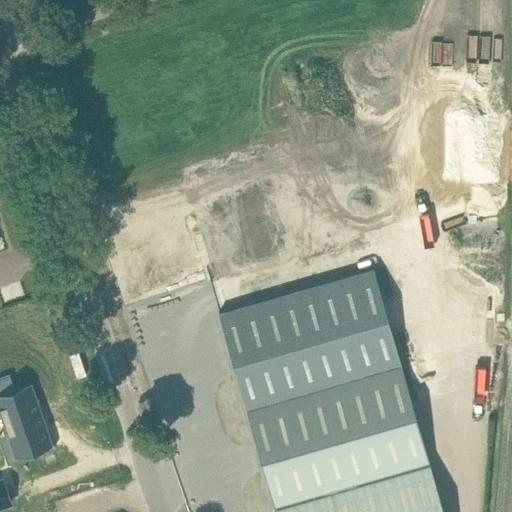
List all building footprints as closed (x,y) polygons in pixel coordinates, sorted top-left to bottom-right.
[(488,272),(494,272),(492,214),(467,214),(469,302),(493,302),(493,283),(488,284),(488,272)] [(373,267),(219,312),(247,408),(401,364),(373,267)] [(42,363),(15,371),(22,393),(26,392),(43,442),(66,435),(61,420),(72,417),(61,382),(49,386),(42,363)] [(444,511),(401,364),(247,408),(276,511),(444,511)] [(26,454),(0,462),(0,487),(33,477),(26,454)]
